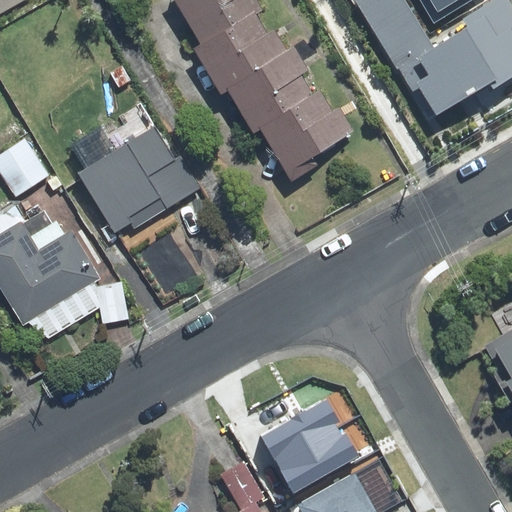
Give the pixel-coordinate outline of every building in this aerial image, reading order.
[(0,0),(0,14),(26,0),(0,0)] [(171,0),(201,46),(192,51),(220,96),(226,92),(253,135),(259,131),(291,183),(316,167),(311,159),(353,132),(339,110),(333,114),(319,91),(312,95),(301,76),(308,71),(293,48),(287,52),(274,31),(268,35),(255,16),(263,12),(255,0),(171,0)] [(401,0),(356,0),(355,1),(428,122),(490,85),(493,89),(511,77),(511,8),(507,0),(495,0),(462,20),(467,29),(432,50),(401,0)] [(426,0),(436,15),(460,0),(426,0)] [(106,70),(119,95),(134,88),(122,62),(106,70)] [(85,171),(77,175),(115,235),(131,225),(134,230),(201,189),(181,157),(176,161),(155,127),(115,151),(102,130),(71,149),(85,171)] [(26,141),(0,157),(0,175),(16,201),(50,179),(26,141)] [(44,212),(23,225),(0,212),(0,289),(24,328),(101,280),(71,232),(64,236),(56,223),(52,225),(44,212)] [(122,283),(94,285),(97,325),(125,323),(122,283)] [(511,327),(483,344),(502,378),(500,379),(511,397),(511,396),(511,327)] [(328,403),(264,439),(295,493),(359,457),(328,403)] [(220,474),(240,510),(235,511),(260,511),(255,502),(263,497),(243,461),(220,474)] [(380,511),(358,470),(298,502),(303,511),(380,511)]
